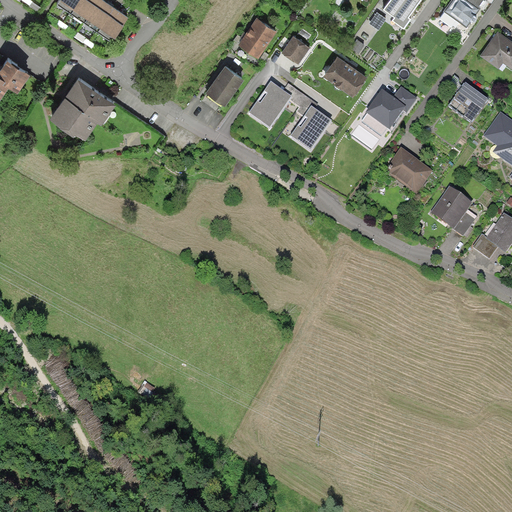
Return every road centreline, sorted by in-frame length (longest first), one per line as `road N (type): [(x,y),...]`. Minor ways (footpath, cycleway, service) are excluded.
road 1 (residential): [(112,75),(403,247),(511,293)]
road 2 (track): [(0,325),(116,481),(150,511)]
road 3 (residential): [(399,137),(502,0)]
road 4 (residential): [(3,0),(112,75)]
